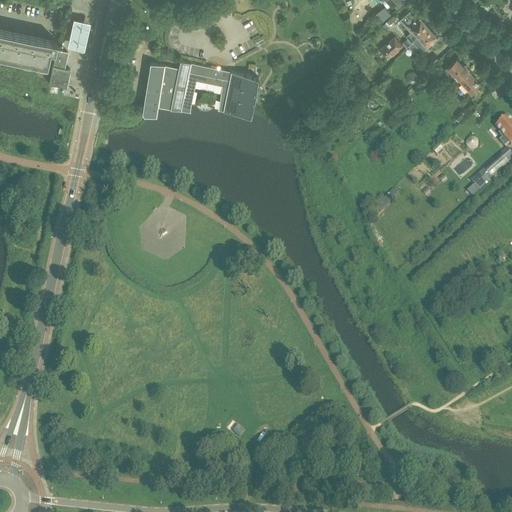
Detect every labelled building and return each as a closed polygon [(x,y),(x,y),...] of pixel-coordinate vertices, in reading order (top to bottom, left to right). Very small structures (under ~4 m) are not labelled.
[(375,14),(382,23),(391,15),(384,6),(375,14)] [(407,47),(409,46),(409,45),(429,27),(419,16),(417,18),(410,11),(400,20),(411,32),(406,36),(408,38),(403,42),(407,47)] [(90,21),(73,18),(67,45),(84,49),(90,21)] [(200,21),(189,19),(187,27),(198,29),(200,21)] [(385,29),(392,22),(390,19),(382,25),(385,29)] [(409,45),(409,46),(415,52),(417,53),(420,52),(422,51),(428,46),(439,37),(429,27),(409,45)] [(0,50),(47,61),(49,49),(54,50),(57,40),(54,40),(51,39),(50,42),(0,31),(0,50)] [(387,58),(402,45),(395,37),(380,50),(387,58)] [(66,86),(70,69),(64,68),(68,51),(57,49),(54,62),(49,83),(60,85),(66,86)] [(428,71),(440,59),(434,53),(422,65),(428,71)] [(482,86),(458,59),(448,67),(442,72),(448,79),(454,73),(473,95),(482,86)] [(173,94),(170,108),(190,112),(191,110),(189,110),(190,105),(196,79),(223,85),(219,108),(250,113),(250,111),(253,98),(255,91),(258,76),(205,65),(180,60),(179,67),(178,67),(175,83),(166,81),(164,92),(173,94)] [(158,106),(170,108),(173,94),(164,92),(166,81),(175,83),(178,67),(150,61),(142,106),(142,109),(144,113),(146,114),(156,116),(158,106)] [(406,76),(406,79),(408,82),(411,83),(414,83),(416,81),(417,78),(417,75),(415,72),(412,71),(409,72),(407,74),(406,76)] [(453,91),(459,86),(454,81),(449,86),(453,91)] [(455,117),(460,122),(467,115),(461,110),(455,117)] [(511,144),(511,121),(509,117),(496,128),(501,134),(499,136),(502,139),(500,141),(505,147),(509,143),(511,145),(511,144)] [(466,141),(466,145),(467,148),(470,150),(473,151),(476,150),(478,147),(479,144),(478,140),(476,138),(472,137),(468,138),(466,141)] [(443,149),(438,145),(432,150),(437,155),(443,149)] [(511,153),(508,148),(483,169),(490,177),(511,158),(511,153)] [(375,219),(397,195),(392,190),(370,215),(375,219)]
